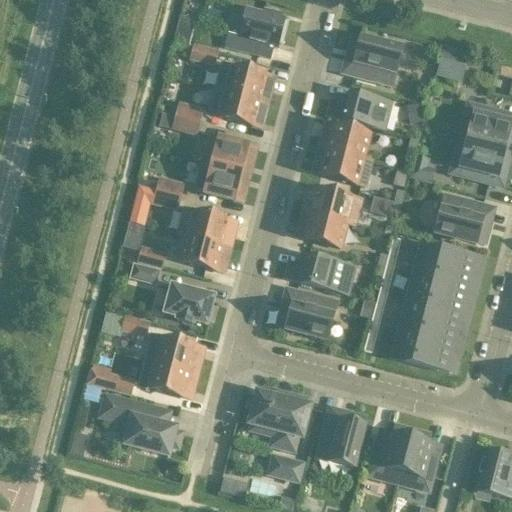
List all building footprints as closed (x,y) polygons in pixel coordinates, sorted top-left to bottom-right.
[(227,36),(223,49),(235,52),(258,58),(261,46),(270,48),(277,50),(280,37),(283,38),(287,22),(281,20),(245,11),(245,14),(244,14),(240,33),(238,39),(227,36)] [(178,25),(173,44),(185,47),(189,48),(193,29),(178,25)] [(356,53),(350,77),(376,83),(379,71),(395,75),(401,51),(359,40),(359,41),(352,39),(348,51),(356,53)] [(213,67),(216,55),(193,49),(190,61),(213,67)] [(437,76),(460,82),(467,57),(443,51),(437,76)] [(222,67),(216,92),(267,105),(270,93),(262,91),(265,78),(222,67)] [(264,117),(267,105),(216,92),(209,117),(252,128),(256,115),(264,117)] [(331,102),(327,118),(382,133),(389,106),(349,95),(347,106),(331,102)] [(178,107),(175,118),(199,125),(202,113),(178,107)] [(422,125),(418,107),(405,110),(409,127),(422,125)] [(466,143),(504,152),(507,139),(511,140),(511,117),(475,108),(470,130),(462,128),(458,141),(466,143)] [(196,136),(199,125),(175,118),(172,130),(196,136)] [(322,139),(319,150),(362,161),(369,136),(333,127),(329,141),(322,139)] [(210,139),(203,166),(240,175),(247,148),(210,139)] [(415,154),(417,142),(409,140),(407,152),(415,154)] [(500,166),(504,152),(466,143),(457,177),(502,189),(508,168),(500,166)] [(370,163),(362,161),(319,150),(316,162),(323,164),(320,177),(363,189),(370,163)] [(409,180),(431,186),(434,171),(427,169),(429,162),(414,158),(409,180)] [(240,175),(203,166),(195,193),(241,205),(244,190),(237,189),(240,175)] [(396,172),(394,181),(396,185),(406,188),(409,175),(396,172)] [(158,182),(155,194),(179,200),(182,188),(158,182)] [(305,203),(302,214),(346,226),(345,226),(353,228),(360,202),(316,191),(313,205),(305,203)] [(393,204),(401,206),(404,194),(396,192),(393,204)] [(176,211),(179,200),(155,194),(152,205),(176,211)] [(443,198),(434,235),(475,246),(475,245),(483,247),(486,234),(479,232),(485,209),(443,198)] [(392,204),(373,200),(369,215),(388,220),(392,204)] [(401,206),(393,204),(390,215),(399,217),(401,206)] [(186,239),(229,250),(232,238),(224,236),(228,223),(184,211),(178,238),(185,240),(186,239)] [(339,251),(345,226),(346,226),(302,214),(299,226),(307,228),(303,241),(339,251)] [(226,262),(229,250),(186,239),(185,240),(179,264),(215,273),(218,260),(226,262)] [(388,256),(396,258),(400,242),(392,240),(388,256)] [(420,247),(391,361),(448,376),(477,262),(420,247)] [(140,252),(137,263),(161,270),(164,258),(140,252)] [(392,272),(396,258),(388,256),(388,258),(385,270),(392,272)] [(347,268),(307,258),(305,269),(289,265),(285,281),(340,295),(347,268)] [(128,281),(156,289),(160,273),(132,266),(128,281)] [(382,281),(385,270),(376,267),(373,279),(382,281)] [(385,270),(382,281),(381,284),(389,286),(392,272),(385,270)] [(385,300),(389,286),(381,284),(377,298),(385,300)] [(212,300),(171,289),(164,316),(177,319),(176,323),(191,327),(192,323),(205,326),(206,323),(210,324),(214,310),(210,309),(212,300)] [(280,316),(277,328),(285,330),(284,331),(326,342),(335,305),(294,294),(288,318),(280,316)] [(374,312),(382,314),(385,300),(377,298),(374,312)] [(378,328),(382,314),(374,312),(370,326),(378,328)] [(121,332),(145,338),(148,326),(124,320),(121,332)] [(378,328),(370,326),(367,339),(374,341),(378,328)] [(152,338),(145,363),(196,376),(199,364),(192,362),(195,349),(152,338)] [(371,356),(374,341),(367,339),(363,354),(371,356)] [(145,363),(139,388),(182,399),(186,386),(193,388),(196,376),(145,363)] [(91,373),(88,385),(106,389),(130,396),(133,384),(109,378),(91,373)] [(307,402),(274,393),(272,399),(256,395),(248,426),(280,434),(276,450),(293,454),(297,439),(300,440),(308,409),(305,408),(307,402)] [(173,434),(174,431),(148,424),(152,410),(105,398),(99,419),(116,423),(116,420),(130,424),(124,446),(167,458),(169,449),(177,451),(181,435),(173,434)] [(350,425),(327,419),(316,460),(353,470),(364,429),(363,428),(365,421),(352,417),(350,425)] [(368,478),(398,486),(412,433),(395,428),(393,436),(380,433),(368,478)] [(429,437),(412,433),(398,486),(428,494),(439,448),(427,445),(429,437)] [(485,452),(474,494),(511,503),(511,467),(510,467),(511,461),(511,459),(504,457),(505,453),(489,449),(487,453),(485,452)] [(272,478),(297,484),(302,467),(276,460),(272,478)] [(247,487),(223,481),(219,495),(244,501),(247,487)] [(290,511),(293,502),(281,498),(277,511),(281,511),(290,511)]
